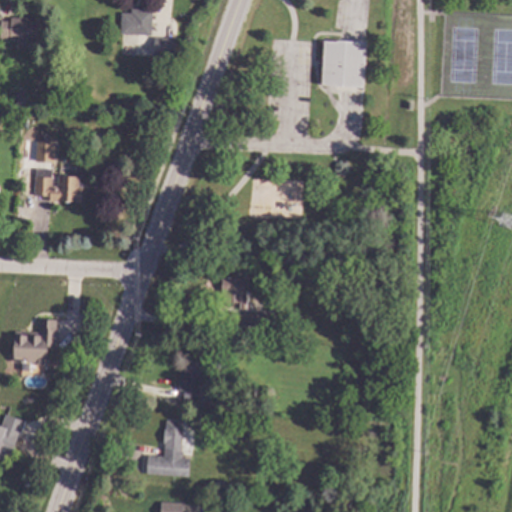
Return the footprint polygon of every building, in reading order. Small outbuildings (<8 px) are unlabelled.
[(155,10),(154,35),(122,34),(123,13),(134,13),(134,10),(155,10)] [(41,18),(40,41),(2,39),(3,21),(13,21),(13,17),(41,18)] [(179,57),(156,57),(157,37),(179,38),(179,57)] [(369,42),(366,88),(337,87),(337,85),(323,85),(326,41),(339,41),(339,40),(369,42)] [(29,91),(28,103),(17,103),(18,90),(29,91)] [(142,99),(142,109),(132,109),(132,98),(142,99)] [(53,162),(53,168),(54,168),(54,185),(61,185),(61,176),(82,176),(82,183),(85,183),(84,203),(52,202),(52,196),(36,196),(37,177),(38,177),(38,162),(53,162)] [(247,279),(247,292),(249,292),(249,311),(276,312),(276,327),(232,326),(232,310),(242,310),(242,303),(226,302),(226,292),(224,292),(224,278),(247,279)] [(59,320),(58,329),(60,329),(59,347),(51,347),(50,364),(16,362),(18,333),(41,334),(41,319),(59,320)] [(205,369),(209,369),(209,378),(206,378),(206,386),(201,386),(200,400),(186,399),(186,391),(182,391),(182,372),(187,372),(187,363),(205,363),(205,369)] [(28,422),(15,456),(10,454),(7,461),(0,458),(0,425),(3,426),(8,414),(28,422)] [(186,422),(183,458),(193,458),(192,478),(149,475),(151,456),(167,457),(169,421),(186,422)] [(226,488),(217,487),(217,480),(226,480),(226,488)] [(232,500),(217,501),(216,491),(231,490),(232,500)] [(259,493),(258,501),(249,500),(250,492),(259,493)] [(186,503),(186,511),(163,511),(164,503),(186,503)]
